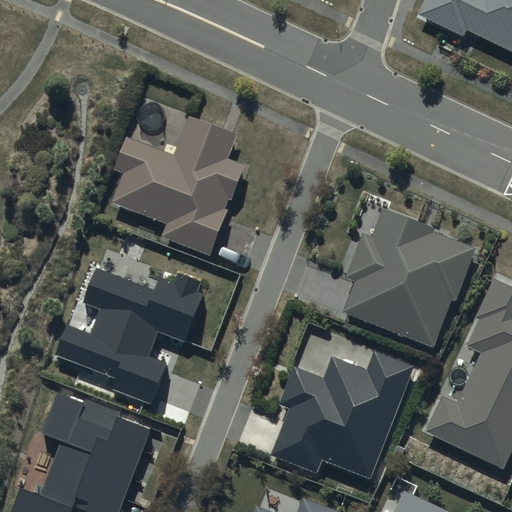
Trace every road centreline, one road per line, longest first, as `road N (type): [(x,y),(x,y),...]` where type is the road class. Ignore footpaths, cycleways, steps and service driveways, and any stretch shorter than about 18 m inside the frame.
road 1 (residential): [(348,84),(181,511)]
road 2 (residential): [(511,163),(348,84)]
road 3 (residential): [(348,84),(184,9)]
